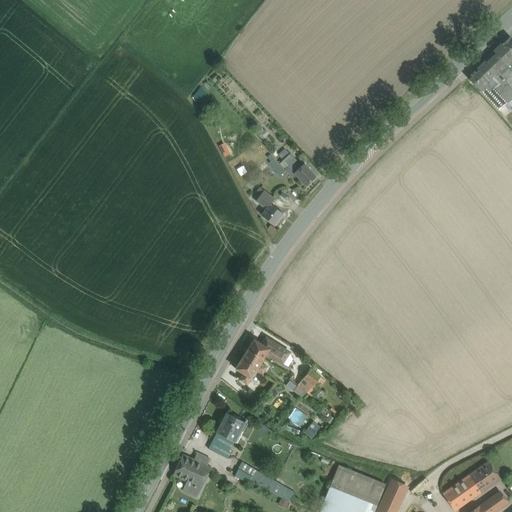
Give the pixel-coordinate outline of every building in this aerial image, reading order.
[(511,38),(510,37),(502,44),(511,54),(511,38)] [(511,57),(511,54),(502,44),(493,53),(505,65),(511,57)] [(505,65),(493,53),(485,61),(496,73),(505,65)] [(496,73),(485,61),(476,69),(487,81),(492,77),(496,73)] [(502,78),(510,71),(505,65),(496,73),(502,78)] [(487,81),(476,69),(467,78),(478,90),(481,87),(487,81)] [(511,73),(510,71),(502,78),(507,83),(511,79),(511,73)] [(502,78),(496,73),(492,77),(499,84),(495,88),(498,92),(507,103),(511,98),(511,89),(507,83),(502,78)] [(498,92),(495,88),(493,86),(489,91),(484,95),(498,111),(507,103),(498,92)] [(484,95),(489,91),(487,88),(484,90),(481,87),(478,90),(484,95)] [(278,155),(283,160),(289,154),(284,150),(278,155)] [(295,161),(289,154),(283,160),(289,168),(294,174),(305,187),(316,177),(304,164),(298,169),(293,163),(295,161)] [(269,163),(280,176),(284,172),(273,159),(269,163)] [(291,177),(294,174),(289,168),(285,171),(291,177)] [(256,201),(263,191),(260,188),(252,198),(256,201)] [(261,215),(275,225),(284,214),(270,204),(274,199),(263,191),(256,201),(265,208),(261,215)] [(269,349),(273,342),(266,338),(262,344),(269,349)] [(254,339),(247,349),(263,358),(265,356),(269,349),(262,344),(254,339)] [(273,342),(269,349),(265,356),(269,358),(271,356),(273,357),(282,363),(288,353),(289,352),(273,342)] [(263,358),(247,349),(241,358),(257,369),(260,363),(263,358)] [(293,359),(288,353),(282,363),(288,367),(293,359)] [(257,369),(241,358),(235,368),(243,374),(250,378),(251,378),(256,370),(257,369)] [(267,367),(260,363),(257,369),(256,370),(262,374),(267,367)] [(310,369),(297,385),(298,386),(307,393),(320,377),(310,369)] [(250,378),(243,374),(239,380),(246,384),(250,378)] [(326,382),(320,377),(307,393),(307,394),(311,397),(316,392),(318,391),(321,388),(322,388),(326,382)] [(307,393),(298,386),(293,392),(303,399),(307,394),(307,393)] [(244,422),(227,413),(216,432),(232,441),(234,442),(234,440),(232,439),(241,421),(244,423),(244,422)] [(247,423),(244,422),(244,423),(241,421),(232,439),(234,440),(234,442),(237,443),(247,423)] [(306,432),(312,437),(320,428),(313,423),(306,432)] [(232,441),(216,432),(208,449),(227,459),(231,451),(228,450),(232,441)] [(197,453),(193,459),(206,465),(209,459),(197,453)] [(193,459),(183,454),(172,475),(186,481),(201,488),(210,467),(206,465),(193,459)] [(282,486),(241,462),(234,476),(277,496),(282,486)] [(488,462),(474,472),(485,488),(499,478),(488,462)] [(385,485),(338,466),(330,486),(377,505),(385,485)] [(450,511),(485,488),(474,472),(434,500),(442,511),(450,511)] [(201,488),(186,481),(182,490),(197,497),(201,488)] [(464,511),(497,511),(509,505),(499,489),(464,511)] [(281,499),(278,504),(285,507),(288,502),(281,499)]
